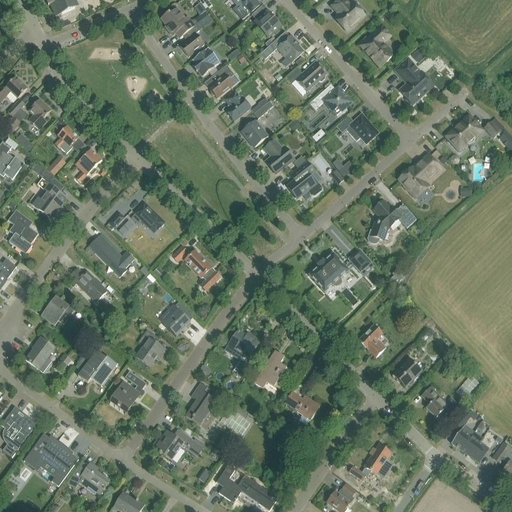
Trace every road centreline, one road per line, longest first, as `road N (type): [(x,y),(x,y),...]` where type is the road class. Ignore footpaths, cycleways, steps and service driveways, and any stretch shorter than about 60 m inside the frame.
road 1 (unclassified): [(308,235),(231,154),(133,8)]
road 2 (unclassified): [(0,330),(131,155)]
road 3 (unclassified): [(124,451),(254,281)]
road 4 (unclassified): [(413,140),(286,0)]
road 5 (unclassified): [(254,281),(131,155)]
road 6 (unclassified): [(369,393),(254,281)]
road 7 (unclassified): [(124,451),(0,365)]
road 8 (unclassified): [(308,235),(413,140)]
road 9 (unclassified): [(369,393),(293,511)]
road 10 (unclassified): [(131,155),(63,90),(43,50)]
